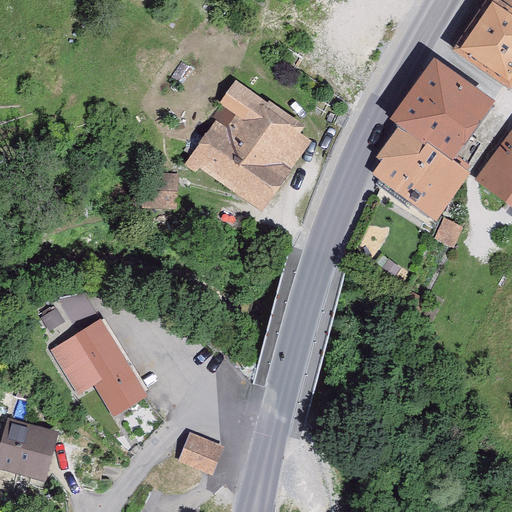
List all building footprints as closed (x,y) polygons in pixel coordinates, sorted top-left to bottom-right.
[(511,3),(506,0),(503,0),(502,3),(496,0),(494,0),(457,59),(511,93),(511,3)] [(501,110),(443,66),(397,127),(403,132),(380,162),(385,166),(376,178),(439,227),(477,177),(460,164),(501,110)] [(306,139),(311,131),(240,85),(224,110),(240,121),(232,133),(219,124),(188,170),(200,178),(203,174),(269,218),(317,146),(306,139)] [(511,140),(478,185),(511,209),(511,140)] [(181,215),(182,179),(147,179),(147,215),(181,215)] [(152,401),(107,324),(53,355),(78,400),(98,388),(117,421),(152,401)] [(0,473),(53,486),(65,437),(12,424),(0,471),(0,473)] [(226,450),(192,438),(182,466),(216,478),(226,450)]
